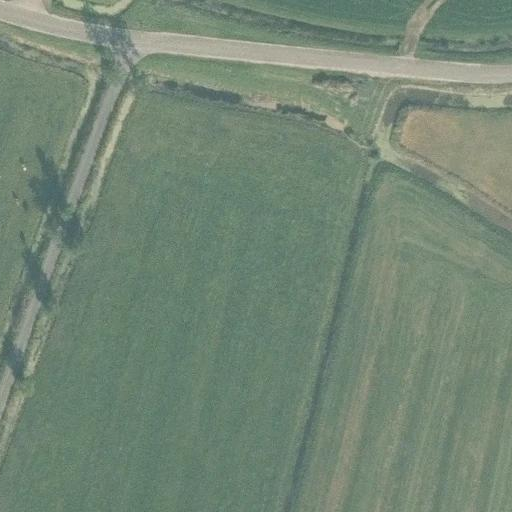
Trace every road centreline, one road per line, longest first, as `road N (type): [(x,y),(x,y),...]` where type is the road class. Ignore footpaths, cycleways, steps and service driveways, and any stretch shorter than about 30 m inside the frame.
road 1 (unclassified): [(129,43),(511,73)]
road 2 (unclassified): [(129,43),(0,11)]
